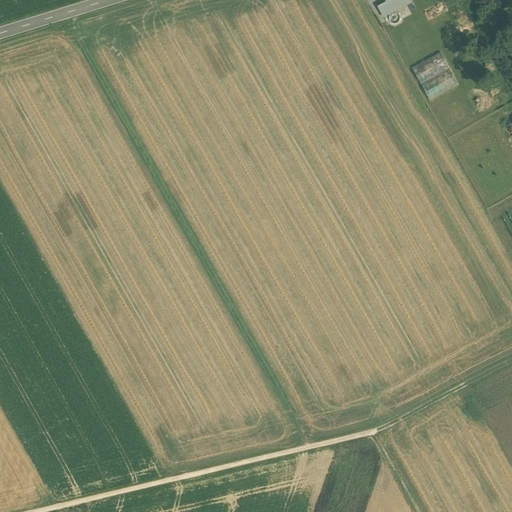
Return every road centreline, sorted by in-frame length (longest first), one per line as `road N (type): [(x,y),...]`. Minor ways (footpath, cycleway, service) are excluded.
road 1 (track): [(37,511),(375,432),(511,360)]
road 2 (track): [(307,447),(64,13)]
